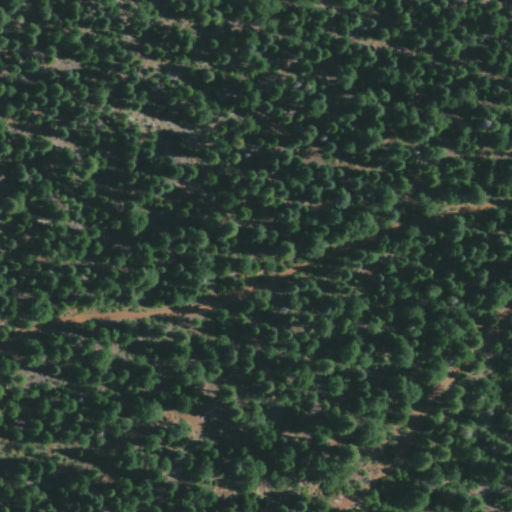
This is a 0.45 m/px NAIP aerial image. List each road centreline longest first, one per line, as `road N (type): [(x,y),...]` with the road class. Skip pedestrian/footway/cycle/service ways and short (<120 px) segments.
road 1 (track): [(0,337),(52,320),(205,313),(388,237),(511,202)]
road 2 (track): [(343,511),(511,318)]
